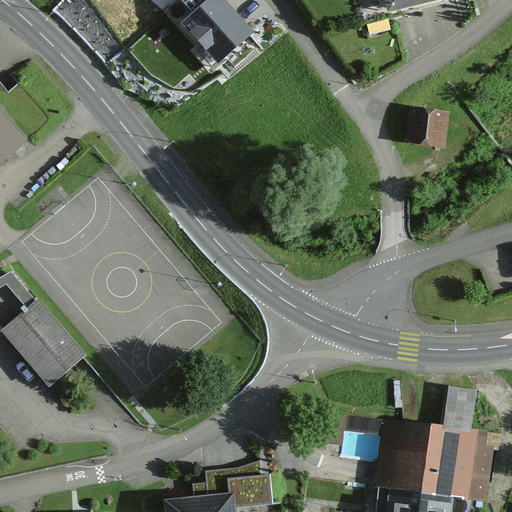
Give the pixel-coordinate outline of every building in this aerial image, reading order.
[(208,0),(180,0),(178,3),(191,17),(208,0)] [(256,35),(223,0),(211,0),(181,29),(219,70),(256,35)] [(453,0),(392,0),(396,16),(454,2),(453,0)] [(450,119),(413,114),(409,147),(446,152),(450,119)] [(0,169),(26,146),(0,116),(0,169)] [(88,356),(39,301),(4,332),(53,386),(88,356)] [(442,425),(384,418),(375,487),(387,489),(384,511),(457,511),(460,492),(484,495),(491,436),(472,434),(477,392),(446,388),(442,425)] [(211,498),(167,504),(168,511),(235,511),(234,497),(241,496),(237,468),(207,472),(211,498)]
